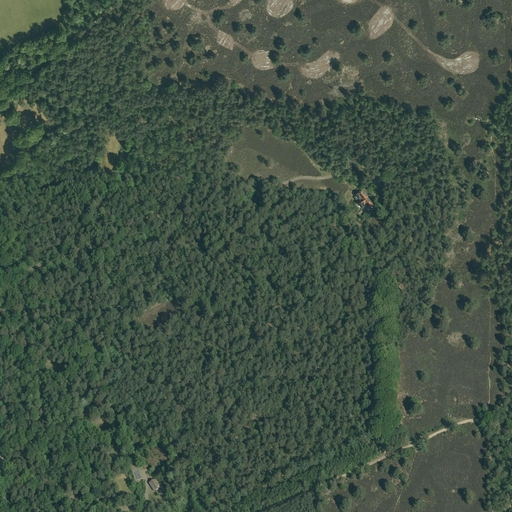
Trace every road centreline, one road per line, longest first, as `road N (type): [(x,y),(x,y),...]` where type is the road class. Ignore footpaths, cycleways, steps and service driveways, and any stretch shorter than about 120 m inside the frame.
road 1 (track): [(511,431),(455,424),(259,511)]
road 2 (track): [(123,0),(0,95)]
